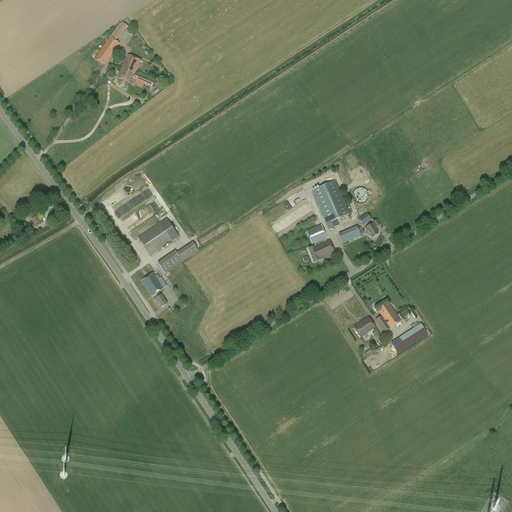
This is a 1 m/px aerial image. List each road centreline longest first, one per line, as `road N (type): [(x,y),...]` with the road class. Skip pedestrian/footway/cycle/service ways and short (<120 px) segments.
road 1 (unclassified): [(188,377),(511,171)]
road 2 (tertiary): [(188,377),(0,108)]
road 3 (tertiary): [(277,511),(188,377)]
